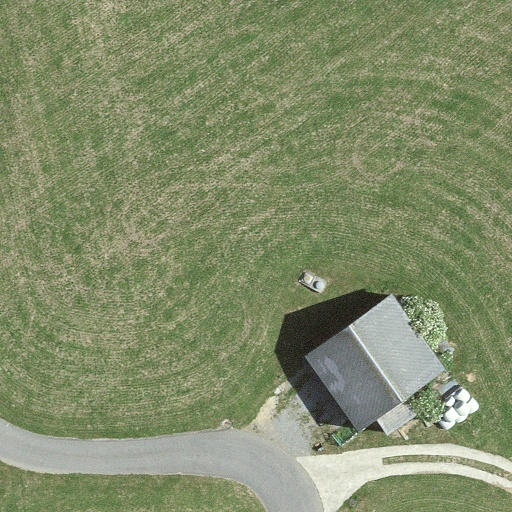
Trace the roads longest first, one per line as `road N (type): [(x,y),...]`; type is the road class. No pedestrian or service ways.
road 1 (unclassified): [(294,511),(289,489),(257,459),(54,456),(0,441)]
road 2 (track): [(289,489),(451,470),(511,490)]
